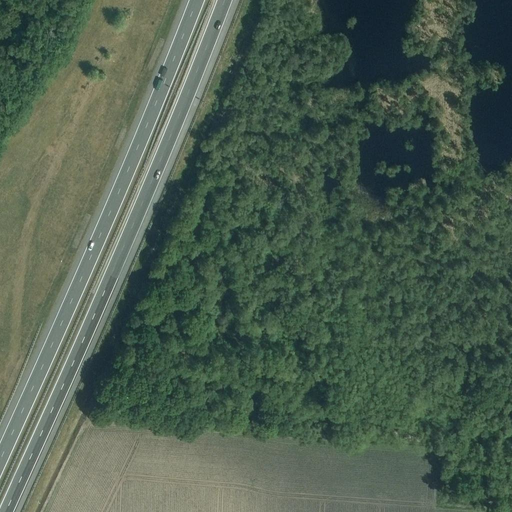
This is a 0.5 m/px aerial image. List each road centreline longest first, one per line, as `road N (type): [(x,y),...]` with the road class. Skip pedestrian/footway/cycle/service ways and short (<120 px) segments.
road 1 (motorway): [(6,511),(226,0)]
road 2 (motorway): [(194,0),(0,454)]
